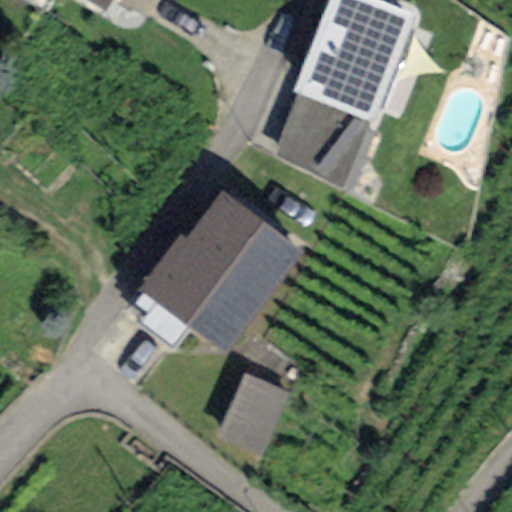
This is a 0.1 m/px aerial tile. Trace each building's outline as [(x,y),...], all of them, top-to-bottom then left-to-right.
[(413,7),(394,0),(324,0),(292,83),(300,86),(371,114),(413,7)] [(371,114),(300,86),(273,156),(344,183),(371,114)] [(219,181),(142,282),(194,321),(227,347),(305,246),(219,181)] [(173,349),(194,321),(142,282),(121,310),(173,349)] [(289,389),(242,370),(217,435),(264,454),(289,389)]
